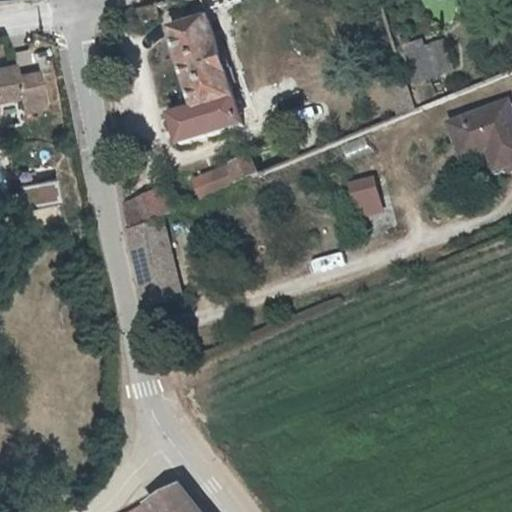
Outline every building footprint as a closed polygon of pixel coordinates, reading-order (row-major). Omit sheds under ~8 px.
[(171,23),(157,29),(160,40),(175,35),(171,23)] [(258,139),(222,32),(187,45),(213,123),(188,131),(197,160),(258,139)] [(408,84),(449,76),(442,40),(401,48),(408,84)] [(19,69),(0,72),(0,84),(2,92),(4,104),(26,99),(19,69)] [(511,119),(463,138),(475,174),(504,163),(511,182),(511,119)] [(366,142),(342,145),(343,158),(367,156),(366,142)] [(277,193),(271,175),(249,182),(256,202),(277,193)] [(381,176),(353,184),(364,222),(392,213),(381,176)] [(149,247),(192,229),(183,207),(146,221),(149,247)] [(151,259),(162,326),(180,322),(168,257),(151,259)] [(204,511),(187,488),(141,511),(204,511)]
